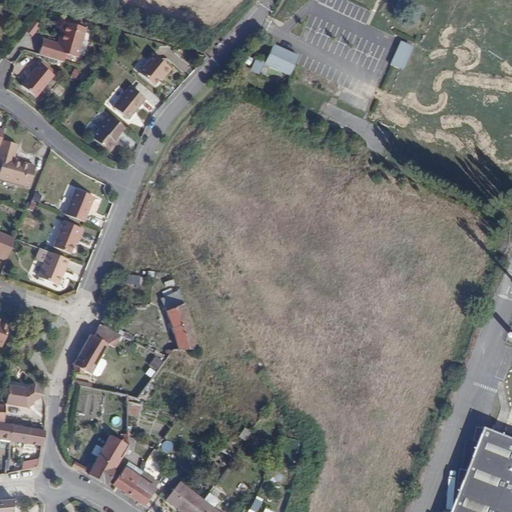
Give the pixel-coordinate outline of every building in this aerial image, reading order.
[(38,55),(62,62),(64,57),(65,53),(71,56),(77,57),(85,28),(64,22),(60,35),(62,35),(59,44),(56,43),(42,40),(38,55)] [(399,68),(411,43),(405,40),(393,65),(399,68)] [(276,42),(266,61),(290,74),(300,55),(276,42)] [(417,46),(411,43),(399,68),(405,71),(417,46)] [(162,74),(164,76),(169,69),(152,55),(137,73),(152,86),(158,79),(162,74)] [(260,74),(266,61),(257,57),(251,70),(260,74)] [(38,65),(20,86),(35,98),(52,76),(38,65)] [(130,86),(113,107),(128,120),(145,99),(130,86)] [(117,137),(125,128),(108,115),(97,128),(99,130),(92,137),(109,152),(114,145),(114,140),(117,137)] [(16,144),(1,141),(0,143),(0,178),(29,186),(34,166),(20,163),(19,164),(11,162),(12,158),(16,144)] [(65,215),(83,222),(94,196),(76,189),(65,215)] [(84,231),(63,223),(52,247),(71,255),(77,239),(80,240),(84,231)] [(0,260),(5,262),(14,241),(0,234),(0,260)] [(44,263),(48,252),(39,248),(35,256),(37,260),(44,263)] [(58,285),(69,260),(48,252),(44,263),(38,276),(58,285)] [(201,344),(187,303),(179,290),(160,298),(166,312),(163,313),(177,351),(201,344)] [(96,337),(90,334),(81,350),(74,363),(74,371),(84,373),(86,370),(91,372),(108,343),(114,346),(120,334),(103,326),(99,326),(96,337)] [(24,351),(15,348),(12,357),(21,360),(24,351)] [(150,383),(151,382),(148,379),(145,382),(132,372),(115,393),(127,397),(138,400),(150,383)] [(23,389),(5,386),(2,405),(4,405),(24,409),(41,398),(33,383),(23,389)] [(36,455),(40,456),(42,446),(45,431),(3,422),(0,422),(0,439),(38,446),(36,455)] [(511,511),(511,437),(489,429),(488,430),(478,428),(475,441),(483,444),(473,470),(461,468),(459,483),(466,486),(456,511),(445,511),(444,511),(511,511)] [(87,474),(106,485),(121,458),(128,445),(110,437),(87,474)] [(124,467),(139,478),(143,473),(127,462),(124,467)] [(113,485),(128,495),(139,478),(124,467),(113,485)] [(139,478),(155,488),(158,483),(143,473),(139,478)] [(139,478),(128,495),(143,505),(155,488),(139,478)] [(182,511),(193,511),(202,501),(179,483),(166,499),(182,511)] [(193,511),(217,511),(213,509),(217,503),(217,501),(216,498),(209,493),(202,501),(193,511)] [(0,511),(11,511),(14,500),(0,501),(0,511)]
